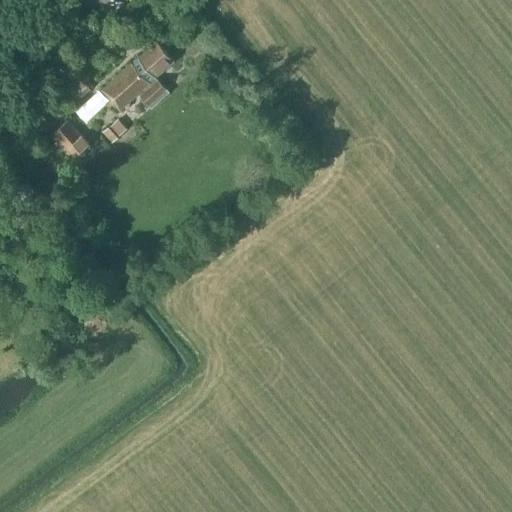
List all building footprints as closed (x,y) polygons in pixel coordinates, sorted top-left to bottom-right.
[(132,1),(119,9),(131,27),(144,19),(132,1)] [(170,91),(156,77),(175,60),(158,41),(103,89),(121,109),(138,93),(152,108),(170,91)] [(80,70),(69,82),(82,93),(93,81),(80,70)] [(128,129),(118,118),(103,132),(112,142),(128,129)] [(82,134),(82,135),(68,120),(52,134),(73,158),(90,143),(82,134)] [(272,142),(284,155),(294,146),(282,133),(272,142)]
